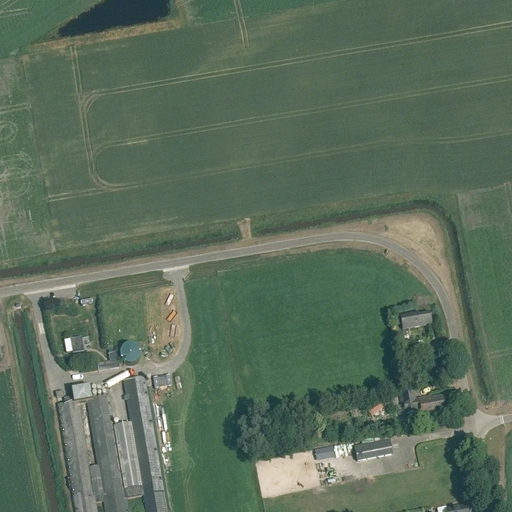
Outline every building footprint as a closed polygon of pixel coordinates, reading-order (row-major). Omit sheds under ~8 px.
[(419,316),(418,313),(399,317),(402,331),(432,326),(429,314),(419,316)] [(81,338),(70,340),(73,355),(84,353),(81,338)] [(403,357),(413,356),(412,342),(401,343),(403,357)] [(127,366),(129,366),(130,366),(132,366),(134,366),(135,365),(137,364),(137,363),(138,362),(139,361),(140,359),(140,358),(140,356),(140,355),(140,353),(139,352),(139,351),(137,349),(135,348),(134,347),(133,346),(131,346),(129,346),(128,346),(126,346),(125,347),(124,347),(123,348),(122,350),(121,350),(120,352),(120,354),(119,355),(119,356),(120,358),(120,359),(121,361),(122,363),(123,364),(125,365),(126,366),(127,366)] [(97,365),(98,373),(120,369),(118,362),(97,365)] [(166,511),(145,379),(124,383),(131,425),(114,428),(109,398),(92,401),(90,388),(72,391),(73,399),(65,400),(66,405),(58,407),(75,511),(166,511)] [(415,403),(413,394),(401,396),(405,416),(422,413),(423,418),(440,415),(440,414),(447,413),(444,399),(432,401),(432,400),(415,403)] [(374,417),(380,416),(378,404),(372,405),(374,417)] [(411,430),(424,428),(423,421),(410,423),(411,430)] [(357,463),(377,459),(391,456),(389,442),(374,444),(354,448),(357,463)] [(332,448),(314,452),(315,458),(334,454),(332,448)]
